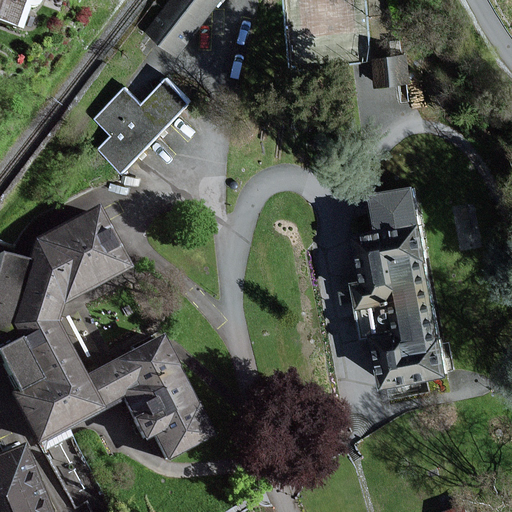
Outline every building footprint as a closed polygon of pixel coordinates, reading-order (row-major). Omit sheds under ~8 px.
[(29,0),(0,0),(0,17),(22,25),(29,0)] [(214,0),(172,0),(151,28),(178,48),(214,0)] [(407,57),(375,60),(377,84),(409,81),(407,57)] [(191,101),(168,78),(141,105),(125,89),(97,117),(114,134),(101,147),(124,170),(191,101)] [(417,189),(369,197),(375,233),(354,236),(361,281),(353,282),(363,342),(375,340),(383,389),(446,380),(417,189)] [(94,211),(27,243),(21,265),(0,258),(0,397),(7,393),(69,511),(83,504),(87,511),(104,511),(108,510),(66,431),(130,398),(134,406),(122,412),(140,446),(147,442),(159,465),(208,440),(157,341),(80,380),(52,326),(58,310),(126,278),(94,211)] [(0,511),(45,511),(21,449),(0,456),(0,511)] [(443,511),(462,511),(462,502),(443,502),(443,511)]
